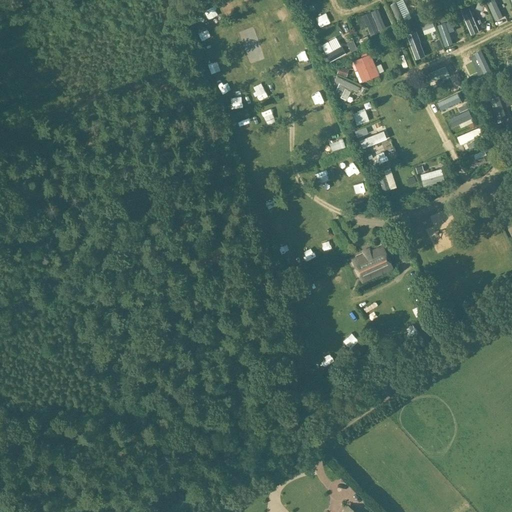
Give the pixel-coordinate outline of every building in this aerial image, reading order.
[(399,20),(411,14),(403,0),(398,0),(391,4),(399,20)] [(495,0),(491,0),(487,2),(496,20),(504,17),(495,0)] [(463,9),(469,34),(478,32),(472,7),(463,9)] [(368,34),(385,29),(380,9),(363,14),(368,34)] [(425,34),(436,30),(433,22),(422,26),(425,34)] [(444,46),(453,43),(447,22),(438,24),(444,46)] [(427,55),(418,30),(407,34),(416,59),(427,55)] [(336,36),(320,44),(329,61),(345,53),(336,36)] [(380,63),(375,65),(371,53),(353,59),(360,81),(384,73),(380,63)] [(474,65),(475,68),(480,67),(476,53),(464,56),(467,67),(474,65)] [(448,93),(456,90),(445,63),(437,67),(448,93)] [(339,67),(337,72),(346,75),(348,70),(339,67)] [(340,98),(346,100),(351,89),(358,91),(360,86),(336,76),(334,81),(338,83),(335,91),(342,94),(340,98)] [(437,100),(441,109),(462,101),(459,92),(437,100)] [(467,103),(458,106),(460,113),(449,118),(452,127),(460,125),(461,127),(474,122),(467,103)] [(364,108),(352,112),(356,125),(369,121),(364,108)] [(373,129),(361,133),(364,145),(383,140),(381,132),(374,133),(373,129)] [(467,156),(470,167),(489,161),(486,150),(467,156)] [(378,162),(387,160),(384,151),(376,153),(378,162)] [(418,174),(425,172),(422,164),(416,166),(418,174)] [(390,189),(396,187),(389,165),(383,167),(390,189)] [(424,188),(445,181),(441,168),(420,174),(424,188)] [(361,282),(392,268),(382,247),(351,261),(361,282)]
